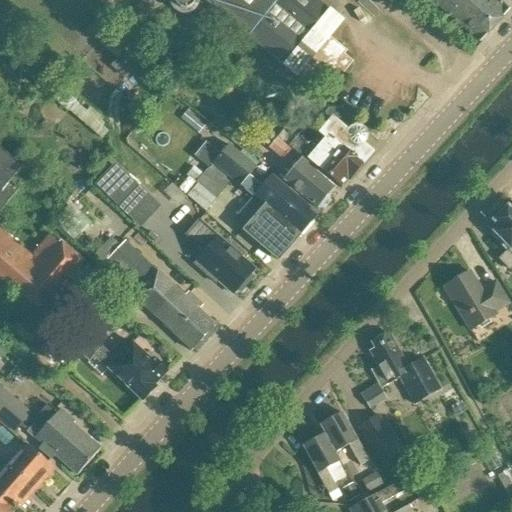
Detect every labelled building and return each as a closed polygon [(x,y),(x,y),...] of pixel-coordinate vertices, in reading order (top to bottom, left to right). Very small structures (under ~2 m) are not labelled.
[(198,16),(198,11),(197,8),(193,2),(190,0),(168,0),(165,3),(161,10),(160,16),(161,23),(163,26),(166,29),(168,32),(172,34),(179,35),(185,34),(192,30),(195,26),(197,23),(198,16)] [(336,87),(354,65),(345,57),(348,54),(329,40),(342,23),(313,0),(198,0),(297,80),(298,79),(311,90),(322,76),(336,87)] [(461,0),(427,0),(481,48),(496,31),(461,0)] [(494,0),(461,0),(496,31),(510,15),(494,0)] [(302,160),(303,159),(319,172),(345,193),(374,158),(363,149),(366,146),(366,141),(364,135),(360,132),(355,131),(350,133),(348,136),(334,124),(333,124),(329,121),(324,127),(328,130),(321,138),(328,144),(316,157),(298,140),(290,150),(290,151),(302,160)] [(212,166),(196,185),(216,202),(232,183),(241,190),(240,191),(264,211),(243,235),(278,263),(318,218),(272,180),(263,192),(253,184),(257,179),(254,176),(257,172),(229,149),(218,139),(202,158),(212,166)] [(268,150),(282,161),(290,151),(290,150),(277,140),(268,150)] [(0,281),(39,315),(83,263),(50,236),(41,247),(31,260),(0,233),(0,214),(19,192),(12,186),(14,183),(13,182),(22,171),(0,152),(0,281)] [(316,176),(319,172),(303,159),(302,160),(288,176),(284,172),(278,178),(317,211),(324,211),(325,212),(331,204),(330,203),(330,197),(335,192),(316,176)] [(115,168),(97,187),(126,215),(144,196),(115,168)] [(511,205),(488,228),(494,235),(491,237),(507,254),(499,261),(509,272),(511,268),(511,205)] [(54,223),(75,242),(88,228),(75,216),(77,213),(70,206),(54,223)] [(198,223),(185,237),(204,255),(194,267),(205,277),(208,274),(232,296),(237,291),(240,294),(252,280),(249,277),(253,272),(240,260),(243,256),(231,245),(228,249),(198,223)] [(191,353),(215,328),(197,312),(201,308),(189,297),(185,300),(157,273),(156,274),(124,244),(107,262),(131,284),(129,286),(138,294),(133,299),(191,353)] [(494,315),(508,306),(495,284),(481,293),(469,274),(444,289),(471,333),(496,318),(494,315)] [(70,346),(88,363),(93,358),(101,349),(83,333),(70,346)] [(422,359),(406,368),(388,335),(371,345),(374,351),(369,353),(378,370),(372,373),(381,390),(398,381),(414,409),(441,393),(422,359)] [(115,363),(101,349),(93,358),(106,372),(107,370),(141,404),(155,389),(154,388),(167,375),(153,362),(152,363),(133,345),(115,363)] [(0,421),(14,434),(21,425),(30,416),(0,389),(0,421)] [(26,433),(34,441),(42,447),(38,451),(51,462),(54,458),(77,478),(100,451),(72,427),(75,424),(60,412),(49,424),(41,417),(26,433)] [(342,415),(319,428),(324,437),(335,455),(348,447),(360,468),(369,463),(342,415)] [(384,465),(403,451),(378,416),(359,429),(384,465)] [(340,464),(335,455),(324,437),(302,449),(334,507),(343,502),(326,471),(340,464)] [(7,467),(36,492),(54,472),(25,446),(7,467)] [(403,451),(384,465),(395,480),(414,466),(403,451)] [(0,495),(18,511),(36,492),(7,467),(0,475),(0,495)] [(370,494),(383,486),(377,474),(363,482),(370,494)] [(359,498),(352,486),(343,491),(350,503),(359,498)] [(396,486),(349,511),(383,511),(381,506),(401,495),(396,486)] [(18,511),(0,495),(0,511),(13,511),(15,511),(18,511)]
